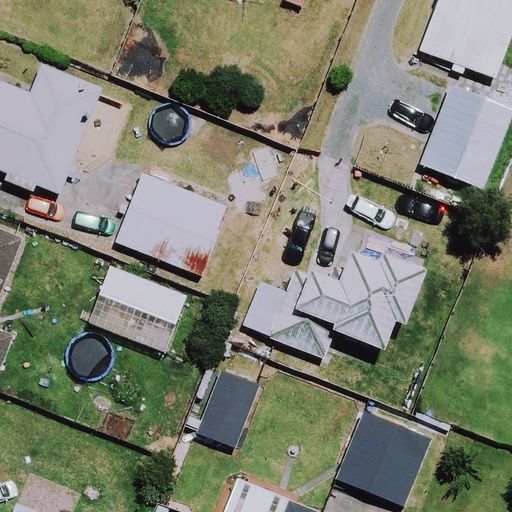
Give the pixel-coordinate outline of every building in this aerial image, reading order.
[(511,0),(439,0),(419,55),(493,83),(511,31),(511,0)] [(99,92),(37,69),(28,95),(0,84),(0,174),(60,197),(99,92)] [(509,120),(453,97),(423,169),(479,193),(509,120)] [(227,211),(141,179),(115,247),(202,279),(227,211)] [(0,284),(15,244),(0,238),(0,363),(8,342),(0,339),(0,284)] [(424,277),(342,250),(331,282),(300,271),(291,297),(258,286),(242,334),(322,361),(330,337),(383,355),(393,325),(407,329),(424,277)] [(258,389),(218,375),(197,440),(237,453),(258,389)] [(433,443),(362,414),(333,482),(404,511),(433,443)]
